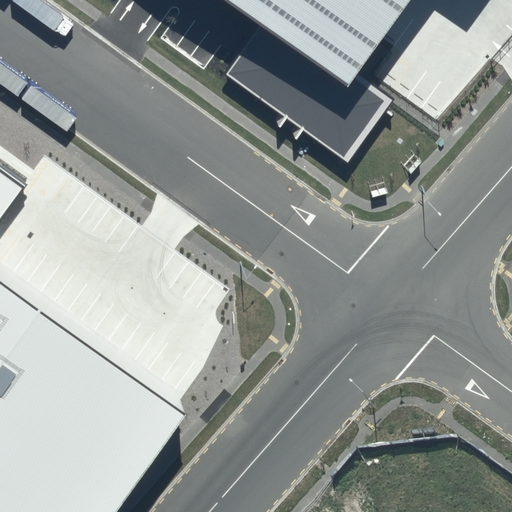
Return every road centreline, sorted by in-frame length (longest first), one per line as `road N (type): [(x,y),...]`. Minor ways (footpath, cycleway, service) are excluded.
road 1 (unclassified): [(394,305),(0,20)]
road 2 (unclassified): [(394,305),(210,511)]
road 3 (unclassified): [(511,167),(394,305)]
road 4 (unclassified): [(394,305),(511,390)]
